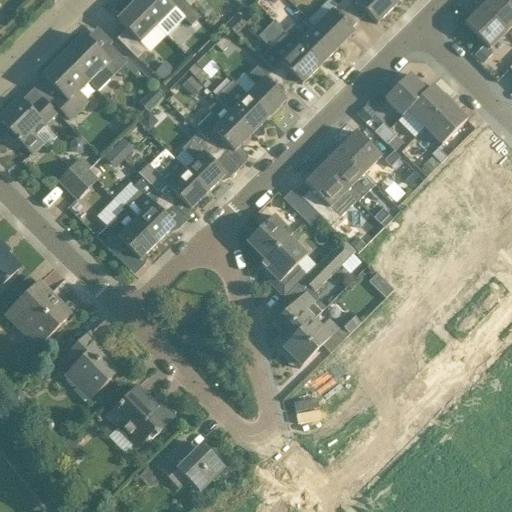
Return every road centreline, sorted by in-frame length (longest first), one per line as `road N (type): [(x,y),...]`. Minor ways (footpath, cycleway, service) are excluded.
road 1 (residential): [(218,228),(420,27)]
road 2 (residential): [(511,308),(313,508)]
road 3 (residential): [(218,228),(272,440),(265,445)]
road 4 (residential): [(265,445),(126,313)]
road 5 (residential): [(126,313),(0,186)]
road 6 (residential): [(511,122),(420,27)]
road 7 (residential): [(126,313),(218,228)]
